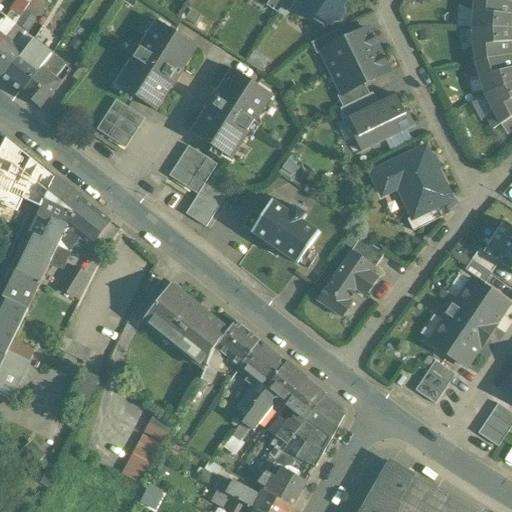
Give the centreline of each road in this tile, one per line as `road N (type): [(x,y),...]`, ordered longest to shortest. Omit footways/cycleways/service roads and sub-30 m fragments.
road 1 (residential): [(0,106),(338,375)]
road 2 (residential): [(338,375),(476,192)]
road 3 (residential): [(380,0),(476,192)]
road 4 (residential): [(379,407),(511,495)]
road 5 (residential): [(379,407),(319,511)]
